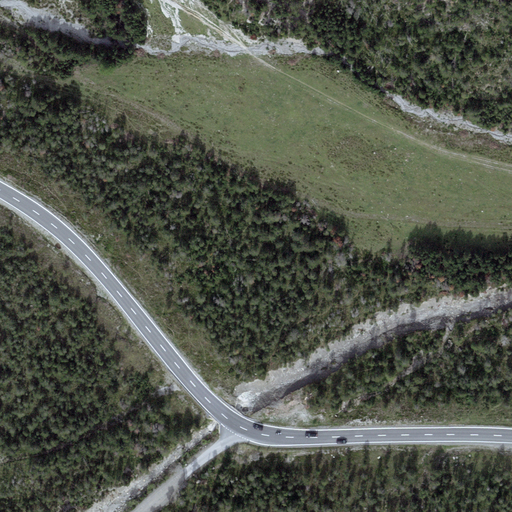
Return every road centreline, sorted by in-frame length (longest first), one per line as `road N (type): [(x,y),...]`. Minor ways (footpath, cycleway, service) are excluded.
road 1 (primary): [(511,435),(277,436),(241,427),(209,400)]
road 2 (primary): [(0,189),(94,263),(209,400)]
